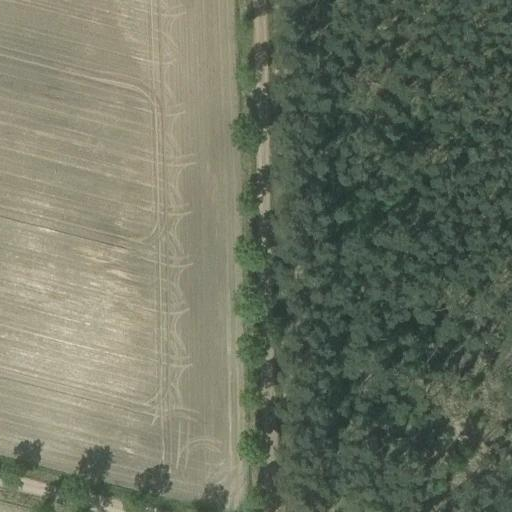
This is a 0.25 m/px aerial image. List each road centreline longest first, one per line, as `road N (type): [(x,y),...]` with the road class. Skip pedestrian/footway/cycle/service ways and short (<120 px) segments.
road 1 (track): [(258,0),(273,511)]
road 2 (track): [(0,480),(121,511)]
